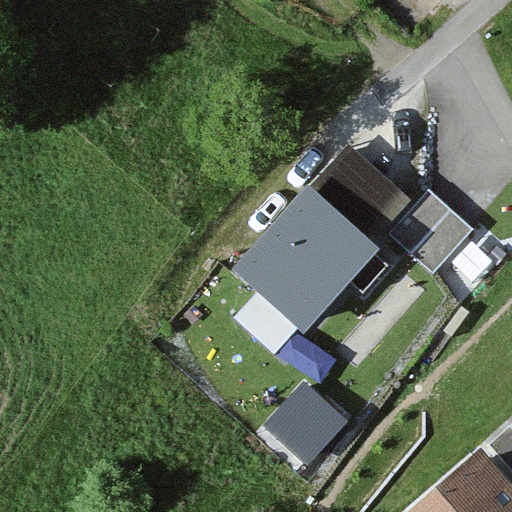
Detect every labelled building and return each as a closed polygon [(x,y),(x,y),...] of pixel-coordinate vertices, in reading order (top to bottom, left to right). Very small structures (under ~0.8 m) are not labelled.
[(380,249),(306,184),(231,268),(304,334),(380,249)] [(434,196),(402,234),(439,265),(471,227),(434,196)] [(265,424),(313,469),(354,425),(306,380),(265,424)] [(487,447),(511,480),(511,431),(511,430),(487,447)] [(511,511),(511,492),(478,452),(406,511),(511,511)]
